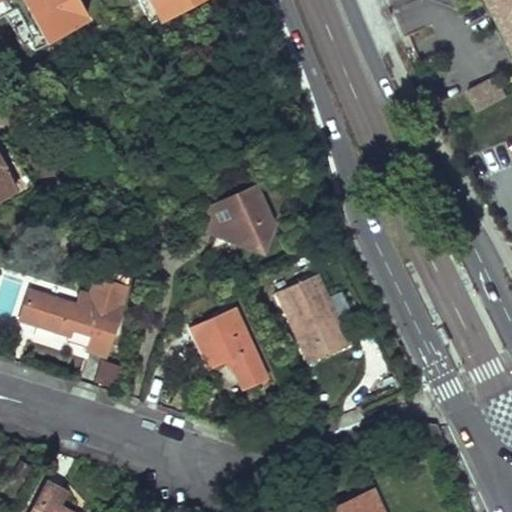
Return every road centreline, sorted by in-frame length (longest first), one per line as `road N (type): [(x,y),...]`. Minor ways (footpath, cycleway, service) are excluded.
road 1 (primary): [(282,0),(377,247),(457,406)]
road 2 (primary): [(511,329),(348,0)]
road 3 (residential): [(357,426),(308,447),(165,449)]
road 4 (residential): [(0,396),(165,449)]
